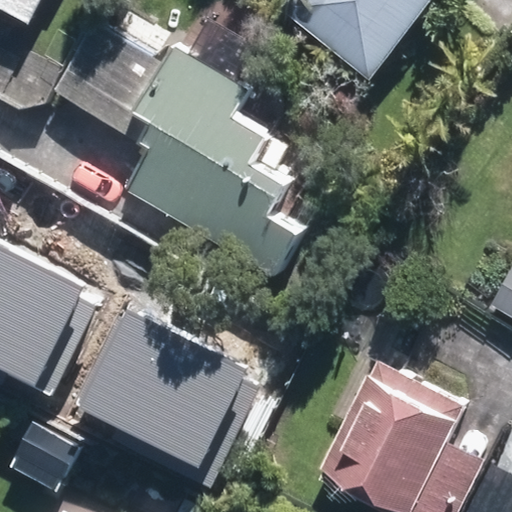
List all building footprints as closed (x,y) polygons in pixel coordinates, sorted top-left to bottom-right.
[(0,0),(0,25),(13,0),(0,0)] [(308,0),(389,62),(436,0),(308,0)] [(259,84),(188,47),(124,169),(295,259),(317,217),(286,200),(305,164),(273,147),(286,121),(249,102),(259,84)] [(511,286),(502,304),(511,309),(511,286)] [(474,399),(399,361),(339,478),(404,511),(456,511),(489,450),(457,433),(474,399)]
